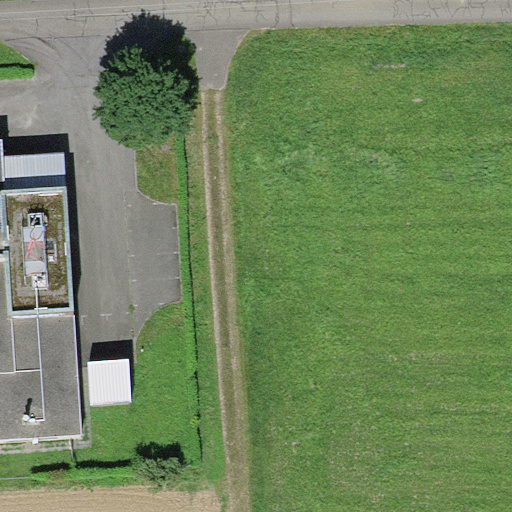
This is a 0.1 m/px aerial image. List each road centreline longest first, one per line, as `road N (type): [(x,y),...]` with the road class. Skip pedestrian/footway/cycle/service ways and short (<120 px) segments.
road 1 (track): [(0,26),(511,5)]
road 2 (track): [(208,14),(234,511)]
